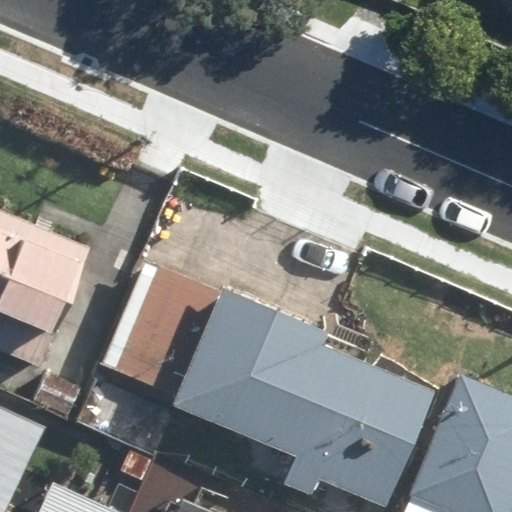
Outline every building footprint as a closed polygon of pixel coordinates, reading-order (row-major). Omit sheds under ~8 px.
[(0,210),(0,270),(11,276),(0,302),(0,307),(58,331),(92,249),(0,210)] [(329,330),(223,284),(220,290),(148,258),(102,362),(175,394),(172,400),(296,455),(285,480),(313,493),(319,478),(387,507),(438,391),(324,341),(329,330)] [(511,511),(511,394),(461,372),(408,492),(413,494),(405,511),(511,511)] [(0,511),(5,511),(46,425),(0,402),(0,511)] [(131,511),(135,505),(58,469),(37,511),(131,511)]
